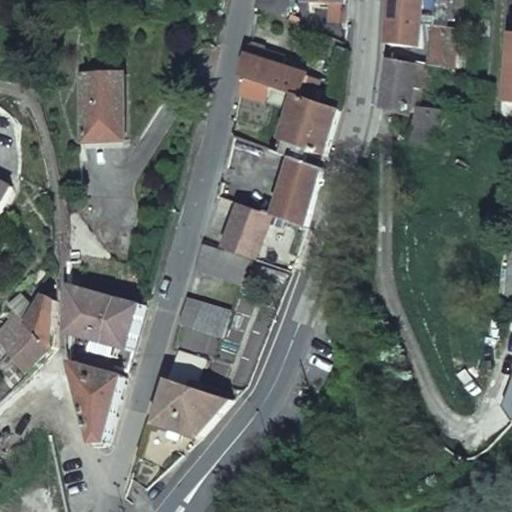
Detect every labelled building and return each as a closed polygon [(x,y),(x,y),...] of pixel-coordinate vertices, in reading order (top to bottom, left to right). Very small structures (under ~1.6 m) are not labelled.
[(291,21),(295,0),(260,0),(259,8),(291,21)] [(349,0),(334,0),(334,22),(348,23),(349,0)] [(451,27),(454,0),(394,0),(392,34),(390,58),(426,63),(444,65),(454,73),(460,28),(451,27)] [(511,45),(500,111),(511,113),(511,45)] [(286,60),(249,49),(247,62),(243,80),(291,94),(299,97),(302,98),(315,102),(321,79),(308,76),(284,69),(286,60)] [(424,75),(426,63),(390,58),(388,76),(383,109),(388,110),(409,113),(415,74),(424,75)] [(88,141),(130,140),(127,74),(123,74),(123,64),(107,64),(107,74),(85,75),(88,141)] [(291,94),(243,80),(239,103),(260,110),(288,106),(291,94)] [(339,120),(341,109),(315,102),(302,98),(299,97),(286,141),(283,154),(296,159),(308,163),(311,155),(327,161),(339,120)] [(413,145),(437,151),(442,111),(419,108),(413,145)] [(317,194),(325,169),(308,163),(296,159),(292,173),(286,199),(280,218),(308,228),(317,194)] [(268,214),(245,206),(229,251),(257,260),(274,216),(268,214)] [(90,255),(88,213),(69,214),(71,256),(90,255)] [(250,261),(219,250),(210,273),(241,285),(250,261)] [(79,265),(67,265),(68,314),(68,332),(133,349),(144,306),(78,288),(79,265)] [(23,292),(12,305),(27,316),(37,302),(23,292)] [(15,309),(3,321),(0,324),(0,336),(31,370),(55,347),(58,345),(58,299),(46,296),(29,324),(15,309)] [(227,312),(202,303),(193,330),(218,338),(227,312)] [(87,343),(69,340),(69,362),(82,400),(96,443),(109,443),(126,376),(84,365),(87,343)] [(157,424),(203,440),(223,416),(235,401),(196,388),(202,372),(206,360),(179,352),(175,363),(157,424)]
